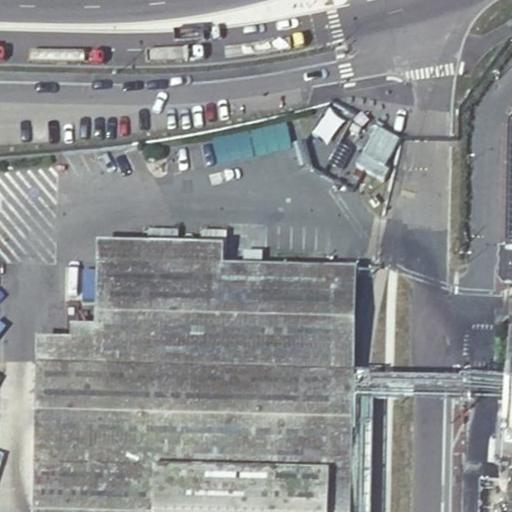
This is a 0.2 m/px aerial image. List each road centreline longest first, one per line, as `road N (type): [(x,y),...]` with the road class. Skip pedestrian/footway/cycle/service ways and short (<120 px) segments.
road 1 (unclassified): [(420,511),(431,0)]
road 2 (secondary): [(0,47),(198,46),(338,26),(431,0)]
road 3 (secondary): [(152,0),(0,2)]
